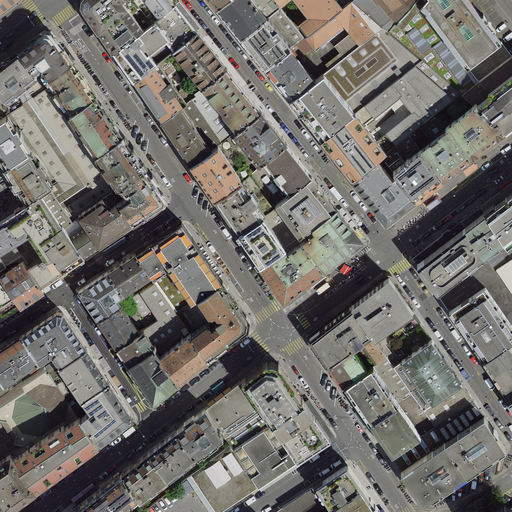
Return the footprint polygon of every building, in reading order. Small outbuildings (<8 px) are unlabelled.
[(0,0),(0,10),(13,0),(0,0)] [(123,0),(82,0),(82,2),(81,8),(84,8),(99,31),(129,10),(123,1),(123,0)] [(134,0),(123,0),(123,1),(129,10),(143,30),(152,23),(134,0)] [(134,0),(152,23),(155,21),(175,3),(172,0),(134,0)] [(210,0),(218,9),(228,0),(210,0)] [(267,18),(252,0),(228,0),(218,9),(242,38),(264,21),(267,18)] [(252,0),(267,18),(280,7),(278,4),(274,0),(252,0)] [(274,0),(278,4),(283,0),(298,0),(307,11),(297,19),(301,24),(300,25),(308,36),(334,15),(342,9),(334,0),(274,0)] [(334,15),(343,25),(359,46),(377,32),(383,27),(352,0),(342,9),(334,15)] [(383,27),(389,33),(397,24),(402,29),(422,4),(425,0),(352,0),(383,27)] [(482,79),(511,56),(511,55),(502,42),(469,0),(425,0),(422,4),(480,81),(482,79)] [(197,31),(175,3),(155,21),(169,38),(168,40),(175,49),(197,31)] [(480,81),(422,4),(402,29),(397,24),(389,33),(423,60),(462,93),(480,81)] [(305,38),(280,7),(267,18),(264,21),(287,51),(290,49),(305,38)] [(140,33),(143,30),(129,10),(99,31),(114,52),(140,33)] [(334,15),(308,36),(317,46),(343,25),(334,15)] [(169,38),(155,21),(152,23),(143,30),(140,33),(144,40),(140,43),(147,53),(149,52),(150,53),(168,40),(169,38)] [(287,51),(264,21),(242,38),(266,69),(287,51)] [(383,27),(377,32),(398,59),(346,101),(356,113),(423,60),(389,33),(383,27)] [(227,68),(197,31),(175,49),(173,50),(202,87),(227,68)] [(18,51),(35,74),(40,70),(41,66),(42,67),(42,72),(47,80),(73,62),(54,34),(41,32),(18,51)] [(398,59),(377,32),(359,46),(324,74),(346,101),(398,59)] [(134,81),(157,62),(150,53),(149,52),(147,53),(140,43),(144,40),(140,33),(114,52),(134,81)] [(175,49),(168,40),(150,53),(157,62),(166,56),(173,50),(175,49)] [(315,80),(290,49),(287,51),(266,69),(291,100),(315,80)] [(0,64),(0,95),(1,97),(4,101),(16,92),(18,94),(28,87),(26,85),(37,76),(35,74),(18,51),(0,64)] [(157,62),(167,76),(176,70),(166,56),(157,62)] [(489,93),(511,74),(511,56),(482,79),(480,81),(489,93)] [(462,93),(423,60),(356,113),(365,124),(389,105),(402,94),(416,111),(378,141),(387,152),(409,135),(420,126),(437,113),(462,93)] [(73,62),(47,80),(55,91),(53,93),(59,103),(62,101),(70,114),(96,96),(73,62)] [(167,76),(157,62),(134,81),(161,120),(187,103),(179,92),(167,76)] [(40,70),(35,74),(37,76),(42,83),(47,80),(42,72),(42,67),(41,66),(40,70)] [(227,68),(202,87),(238,131),(262,112),(227,68)] [(322,140),(356,113),(346,101),(324,74),(315,80),(291,100),(322,140)] [(511,74),(489,93),(491,95),(478,104),(477,103),(474,105),(505,131),(511,125),(511,74)] [(480,81),(462,93),(474,105),(477,103),(478,104),(491,95),(489,93),(480,81)] [(188,86),(179,92),(187,103),(193,99),(196,96),(194,94),(188,86)] [(238,131),(202,87),(194,94),(196,96),(193,99),(223,142),(226,140),(235,133),(238,131)] [(10,113),(57,181),(79,214),(102,199),(115,190),(46,89),(18,108),(10,113)] [(396,113),(372,133),(378,141),(416,111),(402,94),(389,105),(396,113)] [(123,136),(96,96),(70,114),(97,154),(123,136)] [(223,142),(193,99),(187,103),(161,120),(191,163),(218,145),(223,142)] [(474,105),(447,126),(449,128),(471,157),(505,131),(474,105)] [(287,144),(262,112),(238,131),(235,133),(260,166),(264,163),(287,144)] [(365,124),(356,113),(322,140),(353,179),(377,160),(382,156),(387,152),(378,141),(372,133),(365,124)] [(447,126),(437,113),(420,126),(432,141),(449,128),(447,126)] [(0,163),(3,168),(30,151),(21,139),(24,137),(17,127),(14,129),(6,117),(1,120),(0,120),(0,163)] [(432,141),(421,149),(443,178),(471,157),(449,128),(432,141)] [(421,149),(409,135),(387,152),(382,156),(393,170),(421,149)] [(123,136),(97,154),(105,166),(103,167),(109,176),(111,175),(119,188),(121,186),(146,169),(123,136)] [(243,181),(252,173),(226,140),(223,142),(218,145),(243,181)] [(312,176),(287,144),(264,163),(288,194),(312,176)] [(243,181),(218,145),(191,163),(216,200),(243,181)] [(393,170),(397,176),(415,200),(443,178),(421,149),(393,170)] [(41,192),(52,185),(44,173),(46,171),(40,161),(37,163),(30,151),(3,168),(26,202),(41,192)] [(393,179),(377,160),(353,179),(387,222),(415,200),(397,176),(393,179)] [(288,194),(264,163),(260,166),(252,173),(276,205),(288,194)] [(127,197),(119,202),(134,224),(161,206),(163,194),(146,169),(121,186),(125,192),(127,192),(129,191),(131,193),(127,197)] [(276,205),(252,173),(243,181),(265,214),(277,206),(276,205)] [(288,194),(276,205),(277,206),(300,237),(313,227),(338,208),(312,176),(288,194)] [(64,227),(80,216),(79,214),(57,181),(52,185),(41,192),(64,227)] [(265,214),(243,181),(216,200),(238,233),(263,216),(265,214)] [(511,184),(482,207),(505,241),(508,245),(511,241),(511,184)] [(61,273),(84,257),(64,227),(41,192),(26,202),(27,203),(18,210),(15,212),(0,221),(0,252),(15,244),(29,234),(43,255),(28,265),(42,286),(61,273)] [(134,224),(119,202),(108,208),(102,199),(79,214),(80,216),(100,247),(134,224)] [(263,216),(285,248),(300,237),(277,206),(265,214),(263,216)] [(481,206),(462,221),(485,255),(505,241),(482,207),(481,206)] [(363,240),(338,208),(313,227),(316,231),(303,242),(324,270),(363,240)] [(64,227),(84,257),(100,247),(80,216),(64,227)] [(260,265),(285,248),(263,216),(238,233),(260,265)] [(462,221),(413,259),(439,293),(443,290),(486,257),(485,255),(462,221)] [(170,268),(193,301),(197,298),(222,281),(182,222),(152,242),(166,262),(170,268)] [(486,257),(496,269),(511,258),(511,241),(508,245),(505,241),(485,255),(486,257)] [(149,273),(166,262),(152,242),(135,253),(149,273)] [(324,270),(303,242),(288,252),(285,248),(260,265),(284,300),(324,270)] [(0,252),(0,256),(6,265),(22,255),(15,244),(0,252)] [(135,253),(108,272),(124,294),(151,276),(149,273),(135,253)] [(485,286),(501,276),(496,269),(486,257),(443,290),(455,307),(485,286)] [(511,293),(511,258),(496,269),(501,276),(511,293)] [(0,276),(2,279),(14,296),(20,306),(44,290),(24,260),(0,276)] [(170,268),(166,262),(149,273),(151,276),(153,279),(170,268)] [(176,312),(193,301),(170,268),(153,279),(155,282),(176,312)] [(108,272),(79,291),(99,320),(121,305),(117,299),(124,294),(108,272)] [(413,312),(389,277),(351,305),(372,335),(374,338),(413,312)] [(0,305),(14,296),(2,279),(0,281),(0,305)] [(207,322),(191,334),(209,358),(243,332),(242,330),(246,328),(247,320),(245,316),(246,315),(222,281),(197,298),(209,314),(213,315),(216,313),(219,318),(216,320),(218,322),(213,325),(211,323),(207,322)] [(176,312),(155,282),(140,292),(158,319),(145,328),(144,329),(155,346),(185,326),(176,312)] [(508,344),(511,341),(511,324),(485,286),(455,307),(449,311),(484,361),(508,344)] [(158,319),(140,292),(127,301),(145,328),(158,319)] [(140,332),(121,305),(99,320),(116,347),(140,332)] [(351,305),(310,337),(329,365),(353,348),(363,341),(372,335),(351,305)] [(58,311),(22,335),(38,359),(39,361),(50,354),(51,353),(54,353),(53,355),(60,365),(87,347),(63,312),(58,311)] [(144,329),(140,332),(116,347),(128,364),(153,347),(155,346),(144,329)] [(190,333),(160,357),(178,382),(209,358),(191,334),(190,333)] [(22,335),(0,349),(0,375),(4,382),(38,359),(22,335)] [(378,362),(387,356),(374,338),(372,335),(363,341),(378,362)] [(463,384),(431,340),(394,366),(424,410),(463,384)] [(511,398),(511,348),(508,344),(484,361),(503,390),(510,400),(511,398)] [(109,381),(87,347),(60,365),(82,399),(83,399),(109,381)] [(160,357),(153,347),(128,364),(153,402),(178,382),(160,357)] [(353,348),(329,365),(343,386),(345,385),(367,369),(353,348)] [(378,362),(373,365),(399,403),(421,435),(436,426),(424,410),(394,366),(387,356),(378,362)] [(266,361),(242,380),(272,423),(305,401),(279,364),(277,364),(275,362),(270,362),(267,363),(266,361)] [(52,362),(47,366),(51,371),(56,368),(52,362)] [(367,369),(345,385),(370,422),(399,403),(373,365),(367,369)] [(0,408),(2,407),(25,392),(22,387),(46,371),(44,368),(0,396),(0,408)] [(71,406),(69,402),(66,418),(40,437),(23,433),(13,418),(16,400),(42,383),(58,387),(57,384),(49,373),(48,374),(46,371),(22,387),(25,392),(2,407),(0,415),(0,420),(7,422),(16,435),(14,443),(15,444),(23,445),(29,441),(32,445),(64,424),(65,426),(79,418),(77,414),(71,406)] [(242,380),(206,408),(223,433),(230,444),(233,449),(272,423),(242,380)] [(58,387),(69,402),(73,399),(67,391),(68,391),(61,381),(57,384),(58,387)] [(109,381),(83,399),(91,411),(91,414),(87,413),(80,418),(99,443),(132,418),(132,416),(109,381)] [(69,402),(58,387),(42,383),(16,400),(13,418),(23,433),(40,437),(66,418),(69,402)] [(401,471),(484,416),(463,384),(424,410),(436,426),(421,435),(392,454),(391,455),(401,471)] [(331,439),(305,401),(272,423),(298,461),(331,439)] [(78,402),(71,406),(77,414),(80,412),(81,407),(78,402)] [(370,422),(392,454),(421,435),(399,403),(370,422)] [(206,408),(177,431),(196,455),(223,433),(206,408)] [(509,449),(484,416),(401,471),(422,501),(509,449)] [(99,443),(80,418),(79,418),(65,426),(64,424),(32,445),(14,458),(35,489),(99,443)] [(298,461),(272,423),(233,449),(259,487),(298,461)] [(177,431),(149,452),(167,476),(196,455),(177,431)] [(23,445),(15,444),(15,445),(0,455),(0,460),(11,453),(14,458),(32,445),(29,441),(23,445)] [(220,511),(259,487),(233,449),(230,444),(191,474),(216,511),(220,511)] [(122,473),(139,497),(140,498),(167,476),(149,452),(122,473)] [(35,489),(14,458),(11,453),(0,460),(0,507),(3,511),(35,489)] [(317,484),(335,511),(381,511),(348,464),(317,484)] [(75,510),(76,511),(115,511),(120,509),(121,511),(139,497),(122,473),(75,510)] [(285,511),(314,511),(326,504),(314,486),(282,507),(285,511)]
